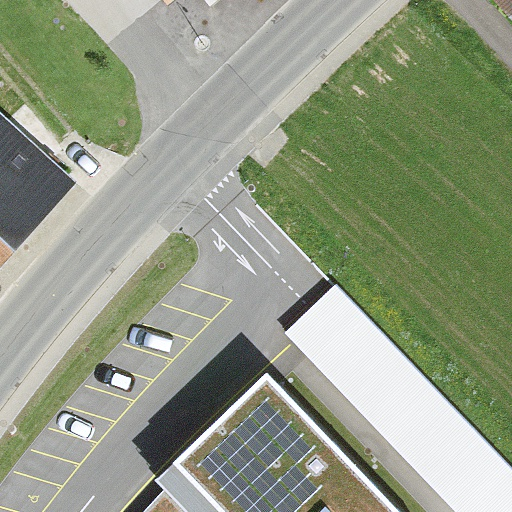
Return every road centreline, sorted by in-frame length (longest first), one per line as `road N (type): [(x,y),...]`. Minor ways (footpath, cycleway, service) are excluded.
road 1 (tertiary): [(0,354),(99,236),(339,0)]
road 2 (track): [(437,511),(254,325)]
